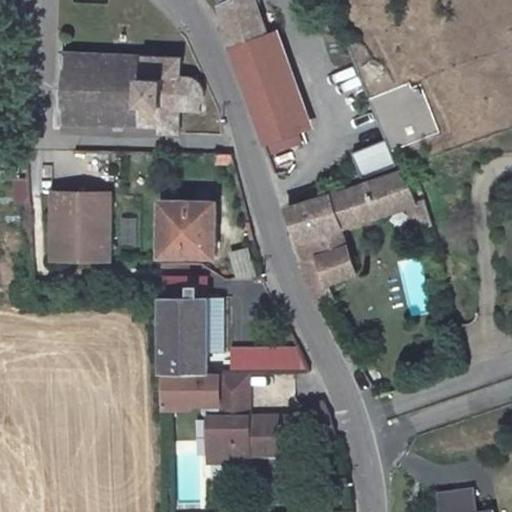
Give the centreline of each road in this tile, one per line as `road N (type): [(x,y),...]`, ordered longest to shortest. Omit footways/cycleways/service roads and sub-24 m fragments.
road 1 (residential): [(242,147),(277,257),(354,417),(369,511)]
road 2 (residential): [(242,147),(44,140),(47,0)]
road 3 (residential): [(170,0),(206,44),(242,147)]
